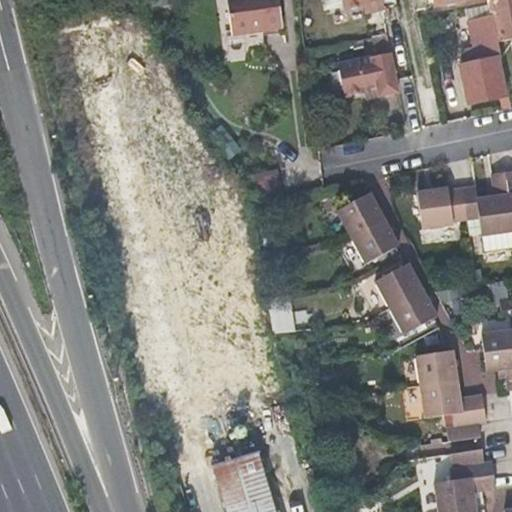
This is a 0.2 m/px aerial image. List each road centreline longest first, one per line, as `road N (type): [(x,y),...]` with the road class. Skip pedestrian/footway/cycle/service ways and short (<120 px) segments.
road 1 (motorway): [(117,511),(119,493),(0,34)]
road 2 (motorway): [(102,511),(0,287)]
road 3 (residential): [(511,132),(337,169)]
road 4 (unknown): [(207,511),(163,347)]
road 5 (unknown): [(337,169),(321,146),(301,42)]
